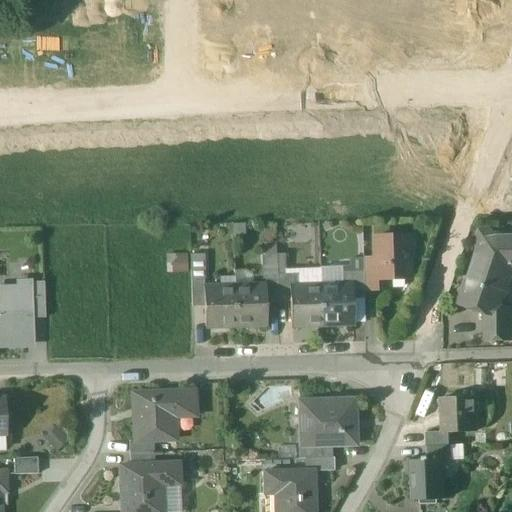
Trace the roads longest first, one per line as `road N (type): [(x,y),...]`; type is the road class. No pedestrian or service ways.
road 1 (residential): [(181,104),(511,91)]
road 2 (residential): [(101,373),(410,361)]
road 3 (residential): [(0,110),(181,104)]
road 4 (residential): [(410,361),(381,452),(344,511)]
road 5 (residential): [(101,373),(91,456),(51,511)]
road 6 (residential): [(511,93),(463,219)]
